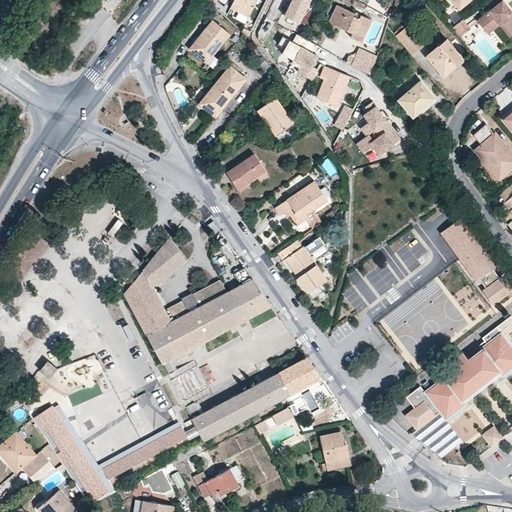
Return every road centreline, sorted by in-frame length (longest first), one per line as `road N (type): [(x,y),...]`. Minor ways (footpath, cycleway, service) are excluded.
road 1 (residential): [(380,436),(191,180)]
road 2 (residential): [(511,66),(461,114),(451,156),(511,249)]
road 3 (residential): [(191,180),(152,97),(146,35)]
road 4 (primary): [(0,242),(76,122)]
road 5 (residential): [(191,180),(76,122)]
